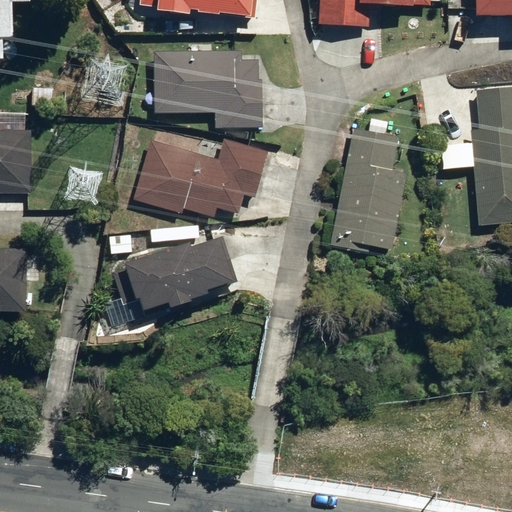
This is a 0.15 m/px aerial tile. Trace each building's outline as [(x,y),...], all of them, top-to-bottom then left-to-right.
[(0,0),(0,49),(10,50),(10,12),(26,12),(26,0),(45,0),(53,0),(0,0)] [(136,0),(136,12),(151,13),(150,22),(185,25),(186,20),(250,26),(251,0),(136,0)] [(314,0),(312,29),(364,34),(366,14),(407,18),(408,10),(427,12),(426,0),(314,0)] [(511,33),(511,0),(469,0),(469,22),(510,24),(510,33),(511,33)] [(261,59),(153,55),(151,120),(212,122),(212,130),(258,131),(261,59)] [(511,91),(472,94),(475,134),(471,134),(478,226),(511,223),(511,91)] [(366,133),(350,131),(329,249),(386,259),(400,179),(390,178),(397,141),(384,138),(387,124),(369,121),(366,133)] [(0,195),(26,196),(27,138),(0,137),(0,195)] [(215,161),(151,143),(131,205),(180,218),(183,209),(237,219),(242,200),(253,203),(266,156),(219,143),(215,161)] [(469,150),(440,148),(438,172),(467,174),(469,150)] [(131,236),(106,239),(109,260),(133,257),(131,236)] [(233,296),(216,240),(114,271),(131,327),(233,296)] [(0,318),(21,319),(22,271),(23,256),(0,255),(0,318)]
